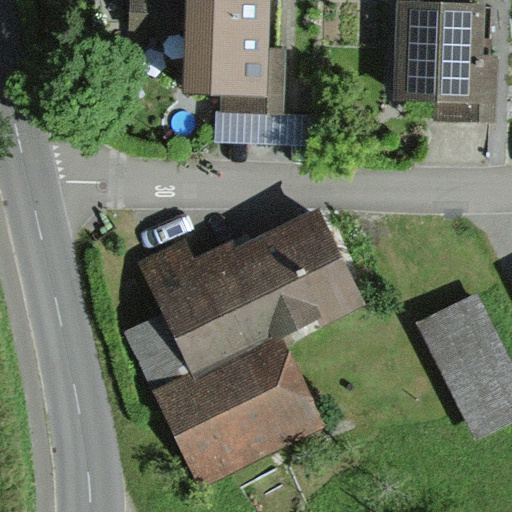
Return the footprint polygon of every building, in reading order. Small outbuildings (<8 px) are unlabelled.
[(130,0),(130,31),(187,33),(186,100),(220,94),(221,110),(283,114),(286,53),(269,52),(270,0),(130,0)] [(487,6),(395,3),(393,100),(437,101),(437,123),(497,125),(499,59),(493,61),(494,40),(486,39),(487,6)] [(195,381),(282,339),(359,302),(318,215),(252,247),(247,238),(196,262),(187,242),(141,263),(165,313),(124,332),(153,393),(192,374),(195,381)] [(511,364),(478,296),(420,325),(477,438),(511,420),(511,364)] [(192,374),(153,393),(197,485),(323,425),(282,339),(195,381),(192,374)]
